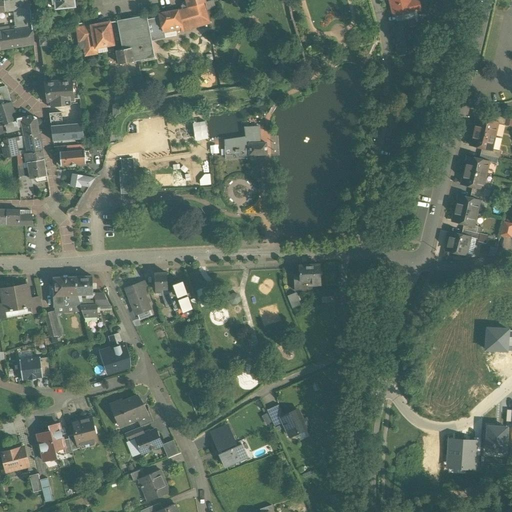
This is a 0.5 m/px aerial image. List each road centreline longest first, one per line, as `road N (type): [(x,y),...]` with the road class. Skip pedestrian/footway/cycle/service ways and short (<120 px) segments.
road 1 (residential): [(485,0),(417,261)]
road 2 (residential): [(97,260),(353,249)]
road 3 (residential): [(374,0),(393,91),(353,249)]
road 4 (residential): [(382,382),(430,430),(471,421),(511,384)]
road 5 (residential): [(149,378),(191,454),(205,511)]
road 6 (residential): [(373,511),(382,382)]
road 7 (residential): [(97,260),(149,378)]
road 8 (residential): [(382,382),(417,261)]
